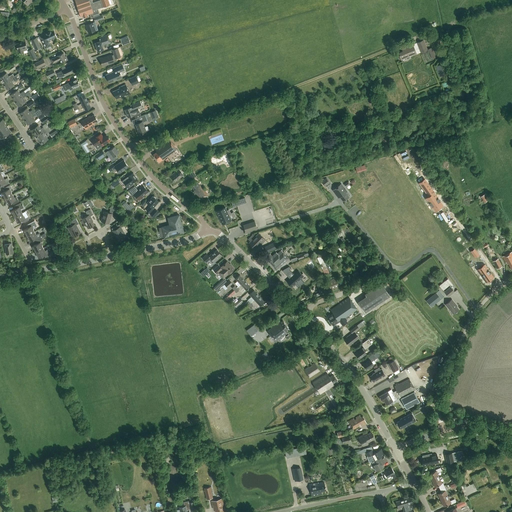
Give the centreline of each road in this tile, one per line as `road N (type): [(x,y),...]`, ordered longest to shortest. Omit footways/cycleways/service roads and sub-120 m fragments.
road 1 (tertiary): [(394,449),(341,359),(207,229)]
road 2 (unclassified): [(207,229),(113,123),(66,9)]
road 3 (unclassified): [(442,430),(437,397),(468,323),(511,280)]
